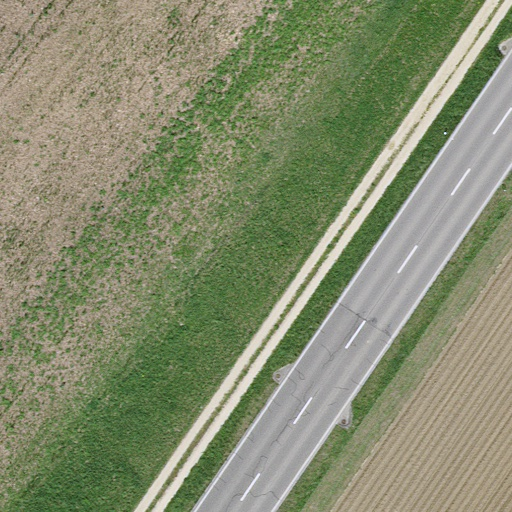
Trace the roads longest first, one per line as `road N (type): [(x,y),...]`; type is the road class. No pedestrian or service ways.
road 1 (track): [(150,511),(505,0)]
road 2 (secondary): [(511,106),(235,511)]
